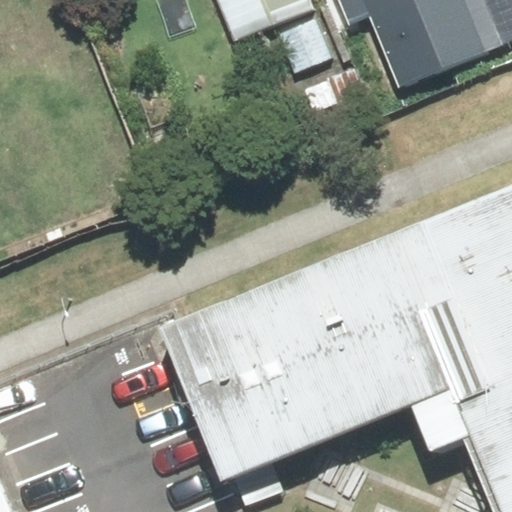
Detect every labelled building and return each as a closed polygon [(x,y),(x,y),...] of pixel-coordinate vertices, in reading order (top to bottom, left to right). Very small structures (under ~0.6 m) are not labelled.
[(77,39),(58,0),(22,0),(4,9),(29,62),(77,39)] [(212,0),(232,46),(312,11),(307,0),(212,0)] [(340,0),(351,27),(362,22),(392,94),(501,48),(481,0),(340,0)] [(114,104),(83,117),(109,182),(140,169),(114,104)] [(511,511),(511,187),(170,325),(231,476),(448,389),(497,511),(511,511)] [(0,511),(15,511),(0,474),(0,511)]
